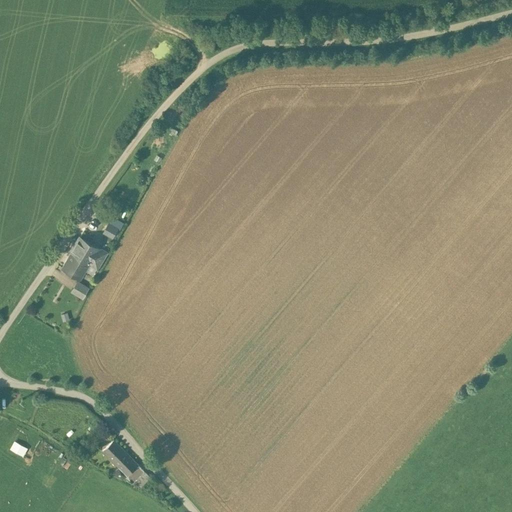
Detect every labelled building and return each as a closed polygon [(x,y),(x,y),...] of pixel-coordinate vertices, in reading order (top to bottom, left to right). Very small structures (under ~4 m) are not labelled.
[(113,237),(119,226),(108,221),(102,231),(113,237)] [(107,251),(79,235),(67,254),(96,272),(107,251)] [(89,283),(96,272),(67,254),(59,264),(89,283)] [(81,299),(88,287),(77,281),(70,293),(81,299)] [(137,461),(113,433),(100,444),(124,473),(137,461)] [(23,455),(27,447),(14,440),(10,448),(23,455)]
